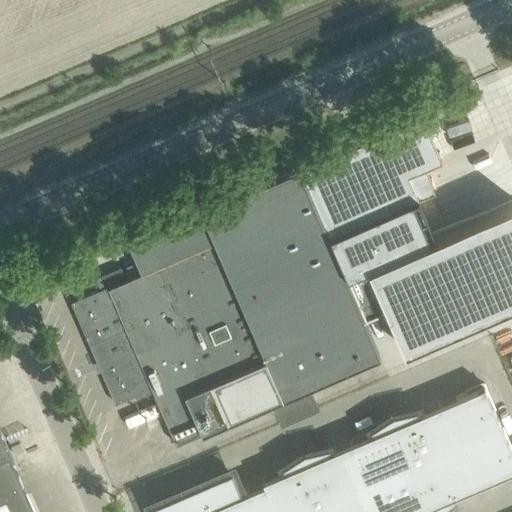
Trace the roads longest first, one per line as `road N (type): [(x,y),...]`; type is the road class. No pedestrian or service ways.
road 1 (tertiary): [(0,225),(511,5)]
road 2 (unknown): [(93,498),(463,349),(483,360),(511,403)]
road 3 (unclassified): [(0,283),(99,511)]
